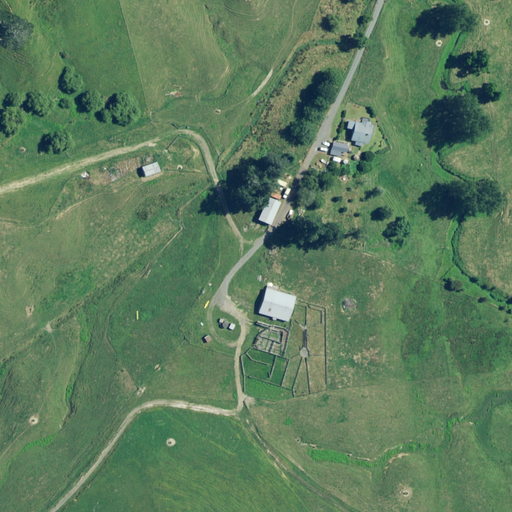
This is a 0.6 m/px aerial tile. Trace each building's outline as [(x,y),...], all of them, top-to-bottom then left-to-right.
[(368,137),(370,138),(373,127),(369,126),(369,122),(361,120),(360,124),(348,121),(346,129),(352,130),(350,140),(354,141),(354,145),(361,146),(361,143),(366,144),(368,137)] [(348,145),(333,142),(330,155),(339,157),(340,152),(346,153),(348,145)] [(158,172),(155,162),(141,167),(144,177),(158,172)] [(279,202),(266,197),(262,207),(257,220),(269,225),(279,202)] [(295,297),(276,292),(277,287),(271,285),(272,283),(268,282),(266,289),(258,313),(272,317),(271,319),(275,321),(276,318),(287,322),(295,297)] [(204,310),(196,306),(192,314),(200,318),(204,310)] [(219,322),(222,324),(221,326),(226,329),(228,324),(223,321),(224,320),(221,318),(219,322)]
